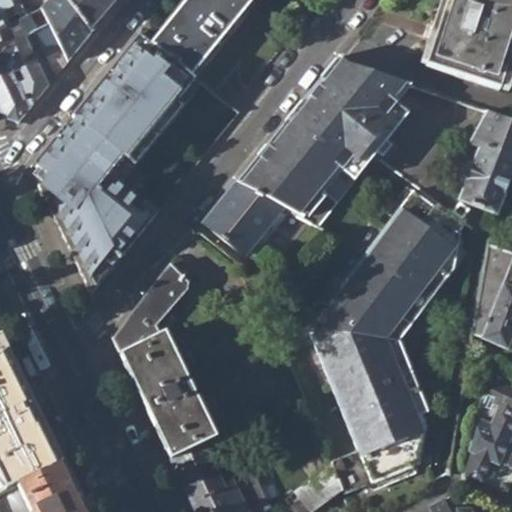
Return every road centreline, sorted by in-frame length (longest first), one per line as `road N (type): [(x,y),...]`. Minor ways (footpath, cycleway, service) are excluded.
road 1 (residential): [(58,338),(94,317),(350,0)]
road 2 (residential): [(0,176),(144,0)]
road 3 (secondary): [(58,338),(143,511)]
road 4 (secondary): [(0,221),(58,338)]
